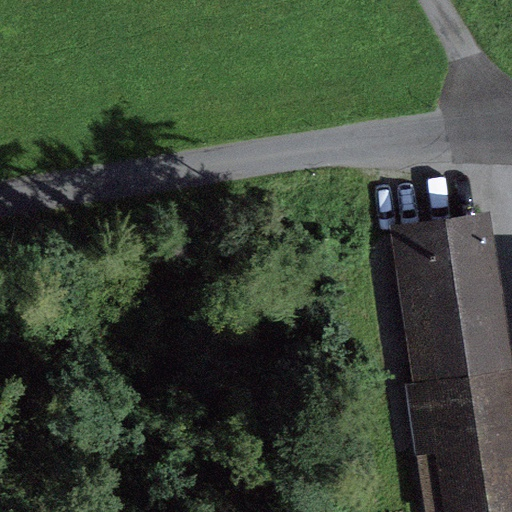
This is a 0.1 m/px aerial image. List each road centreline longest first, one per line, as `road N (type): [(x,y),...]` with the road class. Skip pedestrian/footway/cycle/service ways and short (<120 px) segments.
road 1 (unclassified): [(498,127),(317,148),(0,204)]
road 2 (residential): [(426,0),(498,127)]
